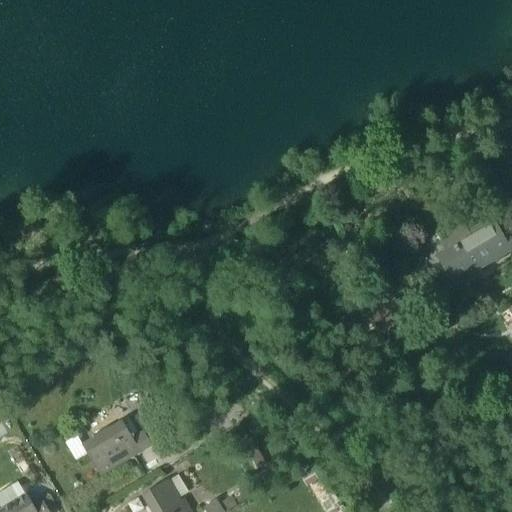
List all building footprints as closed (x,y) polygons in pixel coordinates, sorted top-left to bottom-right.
[(489,217),(466,231),(470,237),(493,223),(489,217)] [(467,268),(470,273),(511,247),(511,244),(506,235),(502,238),(493,223),(470,237),(452,247),(455,252),(457,251),(467,268)] [(452,247),(470,237),(466,231),(463,225),(447,235),(450,240),(442,245),(445,251),(436,257),(449,279),(467,268),(457,251),(455,252),(452,247)] [(400,313),(393,302),(383,308),(385,311),(371,319),(378,331),(397,320),(395,316),(400,313)] [(132,416),(149,446),(162,438),(145,409),(132,416)] [(86,454),(98,476),(111,468),(108,463),(122,454),(125,460),(149,446),(142,434),(131,441),(120,423),(81,447),(86,454)] [(86,454),(81,447),(75,437),(64,444),(75,461),(86,454)] [(251,439),(237,446),(252,473),(266,466),(251,439)] [(311,470),(299,477),(305,487),(317,480),(311,470)] [(164,483),(175,501),(188,493),(178,476),(164,483)] [(141,496),(150,511),(188,511),(185,506),(180,509),(175,501),(164,483),(141,496)] [(14,486),(0,494),(0,508),(20,496),(14,486)] [(20,496),(0,508),(0,511),(45,511),(41,504),(32,509),(23,494),(20,496)] [(202,508),(204,511),(223,511),(215,499),(202,508)]
